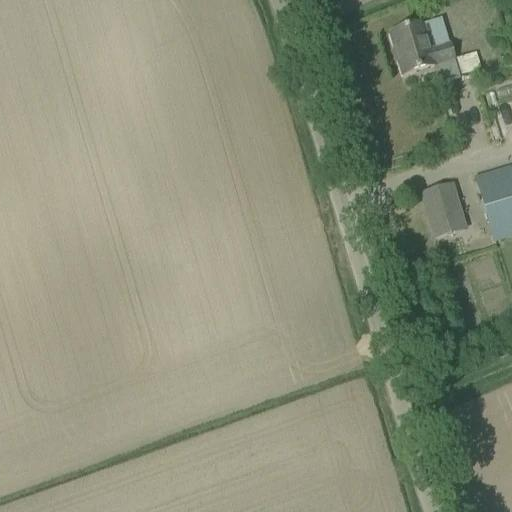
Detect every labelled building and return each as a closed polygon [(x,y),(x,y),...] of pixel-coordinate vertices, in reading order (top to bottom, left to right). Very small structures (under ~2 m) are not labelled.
[(409,30),(390,36),(403,78),(422,72),(434,69),(433,68),(453,62),(454,62),(453,61),(449,47),(441,21),(421,27),(409,30)] [(473,55),(453,61),(454,62),(458,76),(478,70),(473,55)] [(511,169),(475,180),(494,243),(511,237),(511,169)] [(457,179),(448,182),(450,188),(451,191),(460,188),(457,179)] [(422,196),(435,241),(463,232),(451,191),(450,188),(422,196)]
